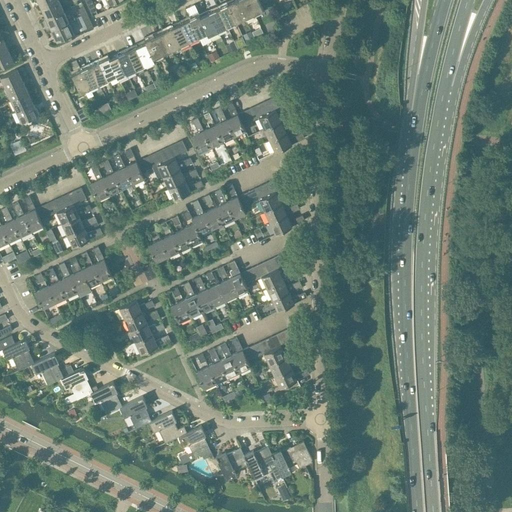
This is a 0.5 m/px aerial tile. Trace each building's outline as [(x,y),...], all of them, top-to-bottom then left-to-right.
[(54,0),(41,6),(46,18),(63,10),(58,0),(54,0)] [(86,0),(85,1),(91,12),(96,10),(91,0),(86,0)] [(236,0),(232,0),(227,3),(236,21),(245,17),(236,0)] [(247,0),(236,0),(245,17),(254,13),(247,0)] [(259,0),(247,0),(254,13),(263,8),(259,0)] [(227,3),(218,7),(227,25),(236,21),(227,3)] [(78,8),(81,15),(86,12),(83,6),(78,8)] [(218,7),(209,11),(218,30),(227,25),(218,7)] [(46,18),(51,29),(68,21),(63,10),(46,18)] [(209,11),(200,15),(207,31),(207,32),(208,34),(218,30),(209,11)] [(81,15),(87,26),(92,24),(86,12),(81,15)] [(199,13),(190,17),(198,36),(207,32),(207,31),(200,15),(199,13)] [(190,17),(181,22),(189,40),(198,36),(190,17)] [(51,29),(57,40),(67,36),(69,39),(75,36),(74,32),(68,21),(51,29)] [(172,26),(180,44),(182,47),(191,43),(189,40),(181,22),(172,26)] [(163,30),(171,48),(180,44),(172,26),(163,30)] [(154,34),(162,53),(171,48),(163,30),(154,34)] [(144,39),(145,41),(146,41),(153,57),(162,53),(154,34),(144,39)] [(0,39),(0,53),(8,49),(3,38),(0,39)] [(136,45),(145,64),(154,59),(153,57),(146,41),(145,41),(136,45)] [(127,49),(136,68),(145,64),(136,45),(127,49)] [(0,53),(0,67),(14,61),(8,49),(0,53)] [(118,54),(127,72),(136,68),(127,49),(118,54)] [(117,74),(118,76),(127,72),(118,54),(109,58),(117,74)] [(99,60),(108,78),(117,74),(109,58),(108,55),(99,60)] [(90,64),(99,82),(108,78),(99,60),(90,64)] [(81,68),(90,87),(99,82),(90,64),(81,68)] [(0,76),(5,87),(22,80),(17,68),(0,76)] [(72,73),(80,91),(90,87),(81,68),(72,73)] [(5,87),(11,99),(28,91),(22,80),(5,87)] [(11,99),(16,110),(33,102),(28,91),(11,99)] [(283,92),(277,95),(282,106),(288,102),(283,92)] [(277,95),(270,98),(275,108),(276,108),(282,106),(277,95)] [(270,98),(264,101),(269,111),(275,108),(270,98)] [(226,119),(234,135),(245,130),(243,124),(238,113),(232,100),(227,103),(233,115),(226,118),(226,119)] [(264,101),(257,104),(262,115),(267,113),(269,111),(264,101)] [(16,110),(21,121),(38,114),(33,102),(16,110)] [(251,107),(256,118),(259,116),(262,115),(257,104),(251,107)] [(215,124),(222,140),(234,135),(226,119),(226,118),(220,106),(215,108),(221,121),(215,124)] [(244,110),(249,121),(256,118),(251,107),(244,110)] [(259,116),(264,128),(281,120),(294,114),(291,109),(279,115),(276,108),(275,108),(269,111),(267,113),(262,115),(259,116)] [(238,113),(243,124),(249,121),(244,110),(238,113)] [(204,114),(207,121),(212,118),(209,111),(204,114)] [(196,144),(199,151),(211,146),(203,129),(197,116),(192,119),(198,132),(191,135),(196,144)] [(281,120),(264,128),(270,139),(286,132),(281,120)] [(289,124),(292,129),(299,126),(297,120),(289,124)] [(203,129),(211,146),(222,140),(215,124),(203,129)] [(286,132),(270,139),(275,151),(283,147),(292,143),(304,137),(302,132),(289,138),(286,132)] [(182,139),(175,142),(181,153),(187,150),(182,139)] [(175,142),(169,145),(174,156),(181,153),(175,142)] [(169,145),(162,148),(167,159),(174,156),(169,145)] [(125,150),(129,157),(134,155),(131,148),(125,150)] [(162,148),(156,151),(161,162),(164,161),(164,160),(167,159),(162,148)] [(156,151),(149,154),(155,165),(158,164),(158,163),(161,162),(156,151)] [(113,171),(121,188),(133,182),(125,166),(119,153),(114,156),(120,168),(113,171)] [(149,154),(143,157),(148,168),(155,165),(149,154)] [(164,161),(161,162),(158,163),(158,164),(163,175),(180,168),(193,162),(190,156),(177,162),(174,156),(167,159),(164,160),(164,161)] [(143,157),(137,160),(142,171),(148,168),(143,157)] [(102,177),(110,193),(121,188),(113,171),(108,158),(102,161),(108,174),(102,176),(102,177)] [(125,166),(133,182),(144,177),(142,171),(137,160),(125,166)] [(94,191),(98,199),(110,193),(102,177),(102,176),(96,164),(91,166),(97,179),(90,182),(94,191)] [(180,168),(163,175),(169,187),(185,179),(198,173),(195,168),(183,174),(180,168)] [(283,174),(277,177),(282,187),(288,185),(283,174)] [(277,177),(272,179),(277,190),(282,187),(277,177)] [(185,179),(169,187),(174,198),(181,195),(191,191),(185,179)] [(194,183),(196,188),(203,185),(201,179),(194,183)] [(272,179),(266,182),(271,193),(276,190),(276,191),(277,190),(272,179)] [(227,185),(230,192),(235,190),(232,182),(227,185)] [(266,182),(260,185),(265,195),(271,193),(266,182)] [(260,185),(255,187),(260,198),(265,195),(260,185)] [(81,186),(74,189),(79,200),(86,197),(81,186)] [(249,190),(254,201),(259,198),(260,198),(255,187),(249,190)] [(215,206),(223,223),(234,217),(226,201),(220,188),(215,190),(221,203),(215,206)] [(74,189),(68,193),(73,203),(79,200),(74,189)] [(243,193),(249,203),(254,201),(249,190),(243,193)] [(259,198),(265,210),(281,202),(294,196),(291,191),(279,197),(276,191),(276,190),(271,193),(265,195),(260,198),(259,198)] [(68,193),(61,196),(66,206),(73,203),(68,193)] [(204,196),(207,203),(212,200),(209,193),(204,196)] [(238,195),(243,206),(249,203),(243,193),(238,195)] [(24,213),(31,230),(43,224),(40,219),(35,208),(29,195),(24,197),(30,210),(24,213)] [(226,201),(234,217),(246,212),(243,206),(238,195),(226,201)] [(61,196),(55,199),(60,209),(66,206),(61,196)] [(48,202),(53,213),(57,211),(60,209),(55,199),(48,202)] [(192,217),(194,222),(200,233),(211,228),(203,211),(198,199),(192,201),(198,214),(192,217)] [(12,219),(20,235),(31,230),(24,213),(18,200),(13,203),(19,216),(12,218),(12,219)] [(42,205),(47,216),(53,213),(48,202),(42,205)] [(281,202),(265,210),(270,221),(287,214),(281,202)] [(57,211),(62,222),(79,215),(92,209),(89,204),(76,210),(73,203),(66,206),(60,209),(57,211)] [(290,206),(292,211),(299,208),(297,203),(290,206)] [(35,208),(40,219),(47,216),(42,205),(35,208)] [(1,208),(5,215),(10,213),(6,206),(1,208)] [(203,211),(211,228),(223,223),(215,206),(203,211)] [(187,219),(192,217),(188,210),(183,212),(187,219)] [(5,215),(7,221),(1,224),(9,240),(20,235),(12,219),(12,218),(10,213),(5,215)] [(287,214),(270,221),(275,233),(283,230),(292,225),(287,214)] [(295,217),(297,223),(305,219),(302,214),(295,217)] [(79,215),(62,222),(68,234),(84,226),(97,220),(94,215),(82,221),(79,215)] [(172,217),(175,225),(181,222),(177,215),(172,217)] [(160,223),(164,230),(169,227),(166,220),(160,223)] [(0,244),(9,240),(1,224),(0,221),(0,244)] [(183,228),(191,244),(202,239),(200,233),(194,222),(183,228)] [(84,226),(68,234),(73,246),(80,242),(90,238),(102,232),(100,227),(87,232),(84,226)] [(149,228),(153,235),(158,233),(154,226),(149,228)] [(172,233),(179,250),(191,244),(183,228),(172,233)] [(160,238),(168,255),(179,250),(172,233),(160,238)] [(153,253),(156,260),(168,255),(160,238),(148,244),(153,253)] [(92,263),(100,280),(112,274),(108,267),(109,267),(104,258),(98,245),(93,248),(99,260),(92,263)] [(27,250),(15,255),(19,262),(30,257),(27,250)] [(81,253),(85,260),(90,258),(87,251),(81,253)] [(286,251),(280,253),(285,264),(291,261),(286,251)] [(280,253),(274,256),(279,267),(285,264),(280,253)] [(70,258),(73,266),(79,263),(75,256),(70,258)] [(274,256),(269,259),(273,269),(278,267),(279,267),(274,256)] [(228,277),(236,294),(248,289),(245,283),(234,259),(229,262),(232,269),(230,270),(232,276),(228,277)] [(269,259),(263,261),(268,272),(273,269),(269,259)] [(58,279),(66,296),(77,291),(70,274),(64,261),(59,264),(65,276),(58,279)] [(263,261),(257,264),(262,275),(268,272),(263,261)] [(73,266),(71,267),(74,272),(70,274),(77,291),(89,285),(81,269),(79,263),(73,266)] [(81,269),(89,285),(100,280),(92,263),(81,269)] [(251,267),(257,278),(262,275),(261,275),(262,275),(257,264),(251,267)] [(218,267),(221,274),(226,272),(223,265),(218,267)] [(47,285),(55,301),(66,296),(58,279),(53,267),(47,269),(53,282),(47,285)] [(246,269),(251,280),(257,278),(251,267),(246,269)] [(261,275),(262,275),(267,287),(284,279),(296,273),(294,268),(281,274),(278,267),(273,269),(268,272),(262,275),(261,275)] [(240,272),(245,283),(251,280),(246,269),(240,272)] [(206,272),(209,280),(215,277),(211,270),(206,272)] [(36,275),(39,282),(45,279),(41,272),(36,275)] [(194,293),(202,310),(213,305),(206,288),(200,275),(195,278),(201,290),(194,293)] [(217,283),(225,299),(236,294),(228,277),(217,283)] [(284,279),(267,287),(272,298),(289,290),(289,291),(302,285),(299,280),(286,285),(284,279)] [(183,299),(191,315),(202,310),(194,293),(188,281),(183,283),(189,296),(183,299)] [(206,288),(213,305),(225,299),(217,283),(206,288)] [(39,300),(43,307),(55,301),(47,285),(35,290),(39,300)] [(172,288),(175,296),(180,293),(177,286),(172,288)] [(289,290),(272,298),(278,310),(285,306),(294,302),(307,296),(305,291),(292,297),(289,291),(289,290)] [(119,306),(125,318),(141,310),(142,310),(154,304),(152,299),(139,305),(136,298),(127,303),(119,306)] [(175,313),(179,321),(191,315),(183,299),(171,304),(175,313)] [(125,318),(130,329),(147,321),(142,310),(141,310),(125,318)] [(150,314),(152,319),(160,316),(157,311),(150,314)] [(130,329),(136,341),(152,333),(165,327),(162,322),(150,328),(147,321),(130,329)] [(0,335),(13,329),(10,324),(0,328),(0,335)] [(288,327),(283,330),(288,341),(293,338),(288,327)] [(283,330),(277,333),(282,344),(288,341),(283,330)] [(136,341),(141,352),(148,349),(158,345),(170,339),(168,334),(155,339),(152,333),(136,341)] [(277,333),(271,335),(276,346),(281,344),(282,344),(277,333)] [(18,369),(32,363),(34,362),(34,361),(27,348),(30,347),(25,337),(15,342),(11,334),(0,339),(0,349),(3,348),(7,358),(12,355),(18,369)] [(271,335),(265,338),(270,349),(276,346),(271,335)] [(231,354),(239,371),(250,365),(248,360),(243,349),(237,336),(232,339),(237,351),(231,354)] [(265,338),(259,341),(264,352),(270,349),(265,338)] [(254,343),(259,354),(264,352),(259,341),(254,343)] [(220,360),(227,376),(239,371),(231,354),(225,342),(220,344),(226,357),(220,360)] [(248,346),(253,357),(259,354),(254,343),(248,346)] [(264,352),(270,363),(286,356),(299,350),(296,345),(284,351),(281,344),(276,346),(270,349),(264,352)] [(243,349),(248,360),(253,357),(248,346),(243,349)] [(208,365),(216,382),(227,376),(220,360),(214,347),(209,349),(215,362),(208,365)] [(48,384),(61,377),(63,376),(57,362),(59,361),(54,352),(34,361),(34,362),(32,363),(36,372),(41,370),(48,384)] [(197,355),(201,362),(206,359),(202,352),(197,355)] [(286,356),(270,363),(275,375),(291,367),(292,367),(304,361),(302,356),(289,362),(286,356)] [(201,380),(204,387),(216,382),(208,365),(196,371),(201,380)] [(77,398),(91,392),(90,392),(93,391),(93,390),(86,377),(88,376),(84,366),(63,376),(61,377),(66,387),(70,384),(77,398)] [(291,367),(275,375),(280,387),(288,383),(297,379),(310,373),(307,367),(294,373),(292,367),(291,367)] [(106,413),(120,406),(122,405),(116,391),(118,390),(113,381),(93,390),(93,391),(90,392),(91,392),(95,401),(100,399),(106,413)] [(136,427),(149,421),(152,420),(151,420),(145,406),(147,405),(143,395),(122,405),(120,406),(124,416),(129,413),(136,427)] [(165,442),(179,435),(181,434),(187,431),(184,425),(178,428),(174,421),(176,420),(172,410),(151,420),(152,420),(149,421),(154,430),(158,428),(165,442)] [(188,442),(194,457),(210,449),(204,435),(206,434),(201,424),(187,431),(181,434),(179,435),(183,445),(188,442)] [(275,461),(282,475),(291,471),(289,466),(297,462),(299,467),(312,461),(311,459),(312,459),(303,440),(282,450),(281,448),(271,452),(275,461)] [(270,471),(274,479),(282,475),(275,461),(271,452),(268,445),(254,451),(253,449),(244,454),(248,462),(247,462),(254,477),(264,472),(261,467),(269,464),(272,470),(270,471)] [(234,469),(247,462),(248,462),(244,454),(240,446),(226,453),(225,451),(216,455),(226,478),(236,474),(234,469)]
